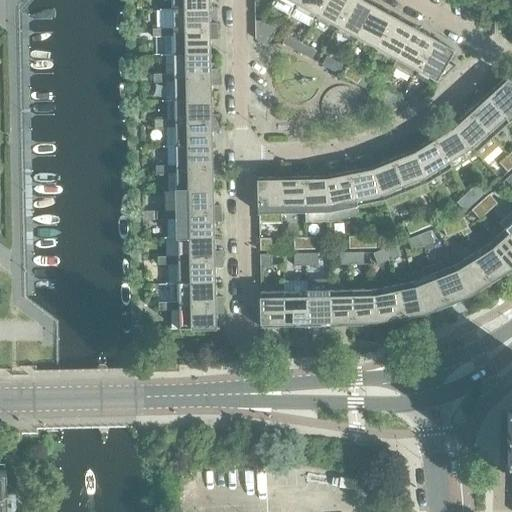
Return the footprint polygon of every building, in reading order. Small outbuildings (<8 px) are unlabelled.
[(171,0),(172,9),(160,9),(160,10),(164,10),(208,9),(207,0),(171,0)] [(325,0),(299,0),(296,5),(316,16),(325,0)] [(325,0),(316,16),(336,27),(351,0),(325,0)] [(374,6),(361,0),(351,0),(336,27),(356,38),(374,6)] [(374,6),(356,38),(376,49),(394,17),(374,6)] [(208,9),(164,10),(165,28),(153,29),(153,37),(161,36),(161,35),(166,31),(166,29),(173,28),(173,32),(217,31),(217,23),(209,23),(208,9)] [(414,28),(394,17),(376,49),(396,60),(414,28)] [(260,42),(269,25),(262,21),(255,21),(255,39),(260,42)] [(276,29),(269,25),(260,42),(267,46),(276,29)] [(161,35),(161,36),(165,36),(165,54),(161,55),(161,56),(165,56),(209,54),(209,40),(218,40),(217,31),(173,32),(173,28),(166,29),(166,31),(161,35)] [(434,39),(414,28),(396,60),(416,71),(434,39)] [(297,51),(302,43),(287,34),(282,43),(297,51)] [(455,51),(434,39),(416,71),(437,82),(438,75),(444,78),(456,66),(448,62),(454,52),(455,52),(455,51)] [(302,43),(297,51),(312,59),(316,51),(302,43)] [(209,54),(165,56),(166,74),(154,74),(154,82),(162,82),(162,80),(167,76),(167,74),(174,74),(174,78),(218,77),(218,69),(209,69),(209,54)] [(327,56),(322,65),(337,73),(342,64),(327,56)] [(357,84),(362,75),(347,67),(342,76),(357,84)] [(162,80),(162,82),(166,82),(166,100),(162,100),(162,101),(174,101),(210,100),(210,85),(219,85),(218,77),(174,78),(174,74),(167,74),(167,76),(162,80)] [(376,83),(362,75),(357,84),(372,92),(376,83)] [(511,81),(507,79),(506,80),(508,81),(505,83),(502,80),(486,95),(510,122),(511,119),(511,81)] [(385,110),(394,93),(387,89),(378,106),(385,110)] [(394,93),(385,110),(390,113),(405,103),(401,97),(394,93)] [(486,95),(469,111),(493,137),(510,122),(486,95)] [(210,100),(174,101),(174,119),(155,120),(155,128),(163,128),(163,126),(168,122),(168,120),(175,120),(175,124),(219,123),(219,114),(210,115),(210,100)] [(493,137),(469,111),(452,126),(476,153),(481,159),(498,143),(493,137)] [(163,126),(163,128),(167,128),(167,146),(163,146),(163,147),(167,147),(211,146),(211,131),(220,131),(219,123),(175,124),(175,120),(168,120),(168,122),(163,126)] [(476,153),(452,126),(433,138),(452,168),(473,155),(476,153)] [(452,168),(433,138),(414,150),(427,183),(430,182),(452,168)] [(211,146),(167,147),(168,165),(156,165),(156,173),(164,173),(164,172),(169,168),(169,166),(176,166),(176,170),(220,168),(220,160),(212,160),(211,146)] [(427,183),(414,150),(392,158),(401,179),(406,192),(409,199),(430,191),(427,183)] [(511,169),(511,159),(509,156),(500,164),(508,173),(511,169)] [(406,192),(401,179),(392,158),(371,167),(384,200),(406,192)] [(212,177),(221,176),(220,168),(176,170),(176,166),(169,166),(169,168),(164,172),(164,173),(168,173),(168,191),(164,192),(164,193),(168,193),(212,191),(212,177)] [(384,200),(371,167),(349,171),(357,207),(381,202),(384,200)] [(357,207),(349,171),(327,176),(329,220),(332,220),(358,215),(357,207)] [(305,212),(305,176),(282,177),(283,213),(305,212)] [(329,220),(327,176),(305,176),(305,212),(305,220),(329,220)] [(283,213),(282,177),(258,177),(259,221),(282,221),(283,213)] [(477,185),(467,195),(475,203),(485,194),(477,185)] [(221,214),(221,205),(212,206),(212,191),(168,193),(169,211),(157,211),(157,219),(165,219),(165,217),(169,213),(169,211),(177,211),(177,215),(221,214)] [(475,203),(467,195),(457,204),(465,213),(475,203)] [(490,196),(481,204),(489,213),(498,205),(490,196)] [(489,213),(481,204),(472,212),(480,221),(489,213)] [(222,222),(221,214),(177,215),(177,211),(169,211),(169,213),(165,217),(165,219),(177,219),(177,238),(213,237),(213,222),(222,222)] [(416,220),(421,231),(432,227),(427,216),(416,220)] [(464,218),(453,223),(458,234),(469,229),(464,218)] [(421,231),(416,220),(405,225),(410,236),(421,231)] [(458,234),(453,223),(442,227),(447,238),(458,234)] [(511,270),(511,236),(505,228),(490,242),(488,243),(511,270)] [(419,237),(423,248),(434,243),(430,232),(419,237)] [(213,237),(177,238),(177,256),(178,261),(222,259),(222,251),(213,251),(213,237)] [(423,248),(419,237),(408,241),(412,252),(423,248)] [(362,250),(362,238),(348,238),(349,250),(362,250)] [(376,238),(362,238),(362,250),(376,250),(376,238)] [(305,251),(305,239),(293,239),(293,251),(305,251)] [(305,239),(305,251),(317,251),(317,239),(305,239)] [(271,252),(271,240),(259,240),(259,252),(271,252)] [(488,243),(471,254),(490,284),(511,270),(488,243)] [(384,250),(389,261),(400,257),(395,246),(384,250)] [(389,261),(384,250),(373,255),(378,266),(389,261)] [(351,266),(351,254),(339,255),(339,267),(351,266)] [(351,254),(351,266),(363,266),(363,254),(351,254)] [(471,254),(454,265),(469,298),(490,284),(471,254)] [(305,267),(305,255),(293,255),(293,268),(305,267)] [(317,255),(305,255),(305,267),(317,267),(317,255)] [(214,268),(223,268),(222,259),(178,261),(177,256),(157,257),(158,265),(170,265),(170,283),(214,282),(214,268)] [(271,256),(259,256),(259,268),(271,268),(271,256)] [(469,298),(454,265),(451,258),(431,265),(448,306),(469,298)] [(448,306),(431,265),(413,273),(416,280),(426,315),(448,306)] [(416,280),(394,285),(401,320),(426,315),(416,280)] [(223,305),(223,297),(214,297),(214,282),(170,283),(171,302),(158,302),(158,310),(167,310),(167,308),(171,304),(171,302),(179,302),(179,306),(223,305)] [(401,320),(394,285),(372,289),(376,325),(401,320)] [(376,325),(372,289),(352,290),(353,326),(376,325)] [(330,290),(307,291),(308,327),(330,326),(330,290)] [(353,326),(352,290),(330,290),(330,326),(353,326)] [(285,327),(284,291),(260,292),(261,328),(285,327)] [(308,327),(307,291),(284,291),(285,327),(308,327)] [(215,313),(223,313),(223,305),(179,306),(179,302),(171,302),(171,304),(167,308),(167,310),(171,310),(171,328),(167,328),(167,329),(219,329),(219,327),(215,327),(215,313)] [(397,490),(397,487),(397,484),(389,485),(390,493),(397,492),(397,490)]
